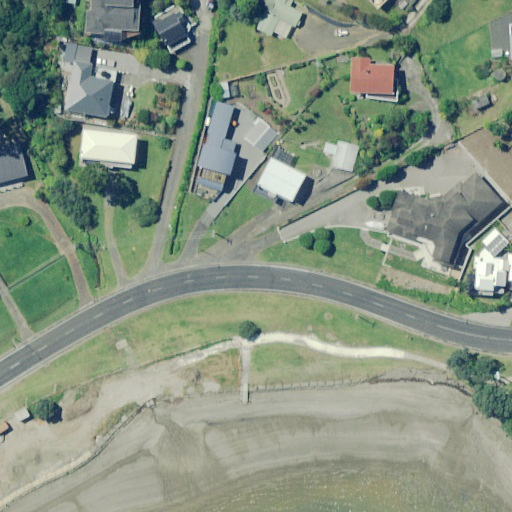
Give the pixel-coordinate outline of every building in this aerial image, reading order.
[(104,30),(138,31),(138,0),(89,0),(89,10),(86,10),(85,34),(104,34),(104,30)] [(266,0),(268,1),(265,8),(267,9),(258,30),(271,36),(272,32),(286,38),(291,25),(297,27),(303,12),(289,5),(291,0),(266,0)] [(187,34),(191,32),(175,6),(151,21),(170,53),(191,40),(187,34)] [(93,48),(65,44),(62,63),(71,64),(64,111),(108,117),(114,81),(89,78),(93,48)] [(369,59),(349,58),(348,93),(366,94),(366,99),(396,100),(397,81),(391,81),(392,67),(369,66),(369,59)] [(504,68),(492,70),(494,80),(506,79),(504,68)] [(228,81),(218,83),(221,97),(231,96),(228,81)] [(212,102),(195,167),(201,168),(196,188),(225,195),(235,154),(221,150),(232,107),(212,102)] [(261,153),(268,145),(271,148),(282,135),(259,115),(252,124),(255,126),(244,138),(261,153)] [(138,135),(83,129),(80,158),(135,164),(138,135)] [(2,164),(10,162),(5,140),(0,141),(0,186),(6,185),(2,164)] [(338,140),(337,146),(325,143),(323,153),(334,156),(331,166),(352,172),(359,147),(338,140)] [(306,175),(271,157),(252,193),(274,205),(279,195),(292,202),(306,175)] [(504,239),(494,229),(482,242),(492,252),(504,239)] [(510,287),(511,264),(470,261),(469,274),(474,275),(473,290),(490,292),(490,285),(510,287)]
